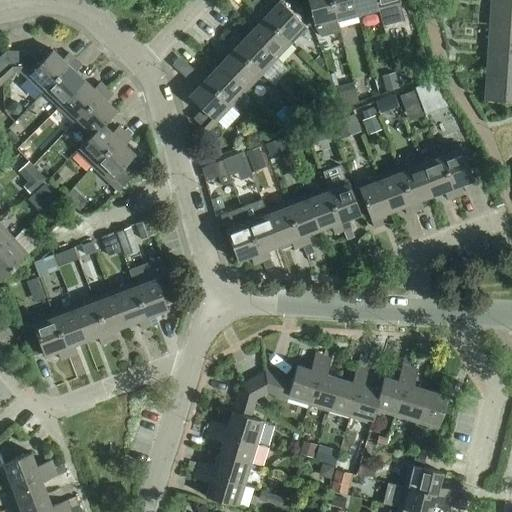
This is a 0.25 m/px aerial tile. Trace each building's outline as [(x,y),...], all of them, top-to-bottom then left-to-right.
[(254,0),(250,4),(257,11),(291,43),(306,26),(279,1),(270,11),(258,0),(254,0)] [(339,33),(336,21),(330,0),(307,0),(315,27),(321,38),(339,33)] [(330,0),(336,21),(357,16),(352,0),(330,0)] [(352,0),(357,16),(378,10),(375,0),(352,0)] [(375,0),(378,10),(400,5),(398,0),(375,0)] [(511,0),(490,0),(489,24),(511,25),(511,0)] [(258,23),(249,33),(276,58),(291,43),(257,11),(251,17),(258,23)] [(511,25),(489,24),(487,49),(511,50),(511,25)] [(233,36),(227,42),(261,74),(276,58),(249,33),(240,42),(233,36)] [(228,55),(219,64),(246,90),(261,74),(227,42),(221,48),(228,55)] [(511,50),(487,49),(485,74),(511,76),(511,50)] [(0,83),(14,71),(6,50),(0,55),(0,83)] [(21,71),(43,92),(75,59),(68,53),(62,59),(52,50),(40,62),(29,51),(6,50),(14,71),(21,71)] [(178,54),(172,61),(186,74),(192,67),(178,54)] [(325,63),(318,56),(313,62),(320,69),(325,63)] [(43,92),(58,107),(84,80),(75,71),(81,65),(75,59),(43,92)] [(203,67),(198,73),(197,73),(231,105),(246,90),(219,64),(210,73),(203,67)] [(197,73),(198,73),(192,68),(184,77),(190,82),(192,80),(198,86),(189,96),(202,108),(193,118),(207,131),(231,105),(197,73)] [(399,88),(395,73),(381,76),(385,91),(399,88)] [(511,76),(485,74),(484,100),(511,102),(511,76)] [(58,107),(74,122),(106,88),(100,82),(93,89),(84,80),(58,107)] [(415,89),(420,102),(433,97),(429,84),(415,89)] [(74,122),(89,137),(102,124),(116,110),(106,101),(112,94),(106,88),(74,122)] [(402,95),(400,96),(404,108),(418,103),(417,102),(413,91),(402,95)] [(393,95),(375,102),(380,114),(398,107),(393,95)] [(304,110),(316,122),(328,111),(316,99),(304,110)] [(22,111),(22,106),(18,103),(13,103),(9,107),(9,112),(13,115),(19,115),(22,111)] [(275,116),(288,128),(297,119),(285,106),(275,116)] [(374,108),(362,112),(365,120),(362,121),(368,135),(382,129),(377,115),(374,108)] [(333,123),(340,140),(360,132),(354,116),(333,123)] [(308,129),(313,144),(333,137),(328,122),(308,129)] [(76,150),(92,166),(124,132),(118,126),(111,133),(102,124),(89,137),(76,150)] [(19,139),(10,131),(5,136),(13,144),(19,139)] [(124,132),(92,166),(118,190),(131,176),(130,176),(138,167),(129,159),(134,154),(124,145),(130,138),(124,132)] [(296,136),(287,139),(290,146),(298,142),(296,136)] [(284,151),(280,139),(265,144),(269,156),(284,151)] [(222,155),(219,148),(212,145),(205,147),(209,160),(222,155)] [(460,145),(439,153),(455,196),(463,193),(460,184),(473,179),(460,145)] [(266,168),(258,148),(246,153),(253,172),(266,168)] [(439,153),(418,160),(432,195),(444,191),(447,199),(455,196),(439,153)] [(231,157),(223,160),(229,175),(237,172),(231,157)] [(418,160),(398,168),(415,211),(423,208),(420,200),(432,195),(418,160)] [(45,179),(29,162),(18,172),(28,183),(24,187),(30,193),(45,179)] [(398,168),(378,176),(391,210),(403,206),(407,214),(415,211),(398,168)] [(57,186),(65,177),(58,171),(51,180),(57,186)] [(227,174),(218,177),(221,186),(230,183),(227,174)] [(391,210),(378,176),(357,184),(374,227),(382,224),(379,215),(391,210)] [(347,179),(326,187),(342,230),(350,227),(347,219),(360,214),(347,179)] [(326,187),(306,195),(319,229),(331,225),(334,233),(342,230),(326,187)] [(306,195),(285,202),(302,246),(310,243),(307,234),(319,229),(306,195)] [(285,202),(265,210),(278,245),(290,240),(294,249),(302,246),(285,202)] [(265,210),(245,218),(261,261),(270,258),(266,249),(278,245),(265,210)] [(261,261),(245,218),(224,226),(228,235),(230,243),(237,260),(250,256),(253,264),(261,261)] [(0,249),(13,238),(0,224),(0,249)] [(116,233),(125,257),(139,251),(131,227),(116,233)] [(0,280),(28,255),(27,254),(34,248),(20,232),(13,239),(13,238),(0,249),(0,280)] [(121,252),(114,232),(101,237),(108,256),(121,252)] [(228,235),(221,238),(224,245),(230,243),(228,235)] [(81,245),(84,256),(96,252),(93,241),(81,245)] [(310,243),(302,246),(305,255),(314,252),(311,242),(310,243)] [(53,255),(53,256),(57,264),(58,267),(78,260),(73,247),(53,255)] [(33,263),(39,278),(58,270),(52,255),(33,263)] [(270,258),(261,261),(265,269),(273,266),(270,258)] [(166,270),(133,282),(149,326),(157,322),(154,314),(167,309),(161,292),(172,287),(166,270)] [(37,275),(27,278),(32,297),(42,295),(37,275)] [(133,282),(113,290),(126,325),(138,320),(141,329),(149,326),(133,282)] [(113,290),(92,298),(109,341),(117,338),(114,329),(126,325),(113,290)] [(92,298),(72,305),(85,340),(98,335),(101,344),(109,341),(92,298)] [(72,305),(52,313),(68,356),(77,353),(73,345),(85,340),(72,305)] [(68,356),(52,313),(19,326),(26,343),(38,339),(44,356),(57,351),(60,359),(68,356)] [(331,358),(333,349),(326,347),(323,356),(331,358)] [(292,378),(265,370),(267,392),(308,405),(323,356),(315,353),(310,369),(296,365),(292,378)] [(331,358),(323,356),(308,405),(329,411),(339,378),(326,374),(331,358)] [(365,369),(368,360),(360,357),(357,366),(365,369)] [(372,371),(375,362),(368,360),(365,369),(372,371)] [(383,376),(379,390),(375,410),(395,416),(410,367),(402,365),(397,380),(383,376)] [(351,382),(339,378),(329,411),(350,417),(365,369),(357,366),(356,366),(351,382)] [(418,370),(410,367),(395,416),(416,422),(426,389),(413,385),(418,370)] [(372,371),(365,369),(350,417),(371,424),(375,410),(379,390),(367,386),(372,371)] [(265,370),(239,384),(256,398),(267,392),(265,370)] [(438,393),(426,389),(416,422),(437,429),(452,380),(443,377),(438,393)] [(211,420),(208,428),(257,443),(264,421),(250,417),(256,398),(239,384),(227,425),(211,420)] [(222,441),(218,453),(251,463),(257,443),(208,428),(206,436),(222,441)] [(385,447),(388,439),(378,436),(376,444),(385,447)] [(304,453),(307,445),(299,442),(296,450),(304,453)] [(335,466),(339,452),(318,445),(314,460),(335,466)] [(0,468),(6,485),(54,467),(51,460),(36,465),(31,452),(12,459),(8,448),(0,450),(0,468)] [(198,461),(196,469),(245,484),(251,463),(218,453),(214,466),(198,461)] [(372,480),(375,467),(360,463),(357,476),(372,480)] [(330,480),(334,468),(322,464),(318,476),(330,480)] [(408,464),(403,487),(466,503),(468,494),(439,486),(442,472),(408,464)] [(66,473),(63,465),(54,468),(57,475),(57,476),(66,473)] [(6,485),(14,506),(47,494),(42,481),(57,475),(54,468),(54,467),(6,485)] [(245,484),(196,469),(193,478),(209,482),(205,496),(238,506),(245,484)] [(346,495),(351,475),(335,471),(330,491),(346,495)] [(403,487),(398,507),(418,511),(432,511),(435,503),(464,510),(466,503),(403,487)] [(258,501),(281,508),(285,498),(262,491),(258,501)] [(321,506),(324,493),(315,491),(311,504),(321,506)] [(14,506),(16,511),(56,511),(69,507),(67,501),(66,500),(51,506),(47,494),(14,506)] [(78,504),(76,497),(67,501),(69,507),(78,504)]
